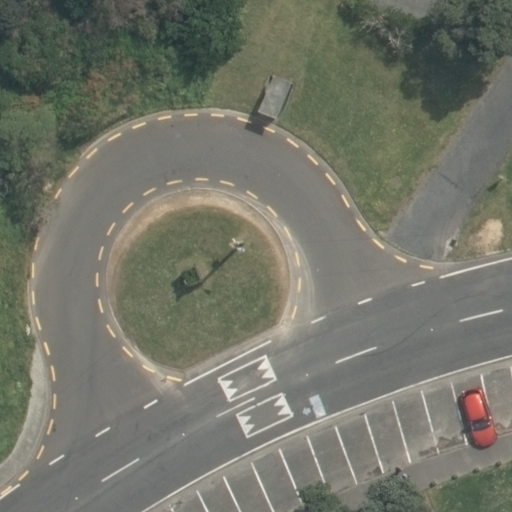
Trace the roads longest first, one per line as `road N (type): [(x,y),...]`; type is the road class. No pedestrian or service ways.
road 1 (unclassified): [(122,472),(82,354),(68,264),(115,166),(194,135),(272,157),(339,238),(387,346)]
road 2 (unclassified): [(387,346),(259,397),(122,472)]
road 3 (unclassified): [(511,309),(387,346)]
